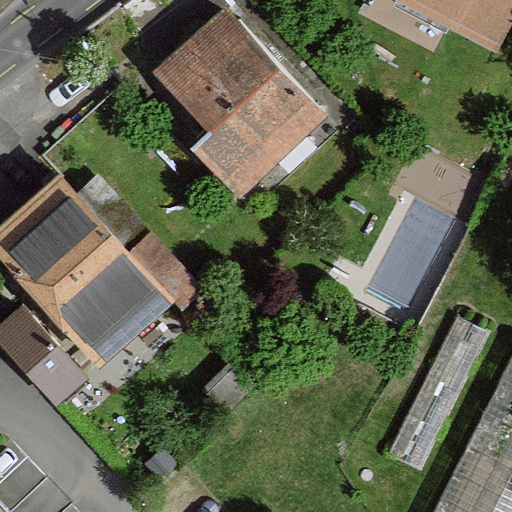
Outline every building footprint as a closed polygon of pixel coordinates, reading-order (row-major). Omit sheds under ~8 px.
[(0,0),(0,23),(25,0),(0,0)] [(511,5),(511,0),(418,0),(495,39),(511,5)] [(322,105),(232,10),(173,67),(228,125),(209,142),(244,179),(322,105)] [(63,178),(0,235),(0,240),(98,349),(164,290),(63,178)] [(86,370),(24,304),(0,327),(0,328),(61,394),(86,370)] [(392,450),(422,465),(490,329),(460,314),(392,450)] [(511,511),(511,361),(436,511),(511,511)]
